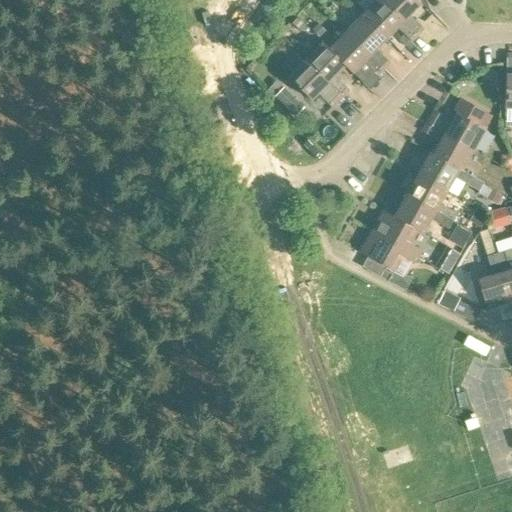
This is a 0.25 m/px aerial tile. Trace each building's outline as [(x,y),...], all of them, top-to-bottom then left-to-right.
[(396,28),(410,42),(417,35),(380,0),(376,0),(362,15),(386,39),(396,28)] [(415,0),(380,0),(417,35),(423,29),(409,15),(420,4),(415,0)] [(345,32),(383,70),(389,63),(375,49),(386,39),(362,15),(345,32)] [(297,18),(292,23),(301,32),(306,27),(297,18)] [(377,76),(383,70),(345,32),(328,48),(344,66),(351,73),(362,62),(377,76)] [(344,66),(328,48),(321,42),(304,59),(342,97),(348,90),(334,76),(344,66)] [(331,108),(342,97),(304,59),(287,77),(310,100),(317,94),(331,108)] [(301,107),(281,88),(271,97),(291,117),(301,107)] [(426,124),(473,150),(492,116),(463,100),(456,113),(455,113),(450,121),(433,111),(430,116),(426,124)] [(461,172),(461,171),(473,150),(426,124),(421,132),(439,142),(432,154),(432,155),(461,172)] [(432,155),(432,154),(429,153),(417,174),(446,191),(454,178),(459,181),(479,192),(484,184),(461,171),(461,172),(432,155)] [(439,204),(446,191),(417,174),(405,195),(452,221),(456,213),(444,207),(439,204)] [(448,229),(452,221),(405,195),(394,216),(417,230),(422,233),(430,219),(448,229)] [(417,230),(394,216),(383,210),(371,231),(418,257),(422,250),(409,244),(417,230)] [(505,210),(490,214),(495,231),(509,227),(508,222),(505,210)] [(471,233),(456,225),(448,240),(462,248),(471,233)] [(414,264),(418,257),(371,231),(359,252),(386,268),(393,272),(402,257),(414,264)] [(459,254),(445,246),(434,266),(448,274),(459,254)] [(511,248),(495,254),(511,305),(511,304),(511,248)] [(487,312),(511,305),(495,254),(486,257),(492,276),(477,280),(487,312)] [(443,291),(437,304),(453,312),(459,299),(443,291)]
